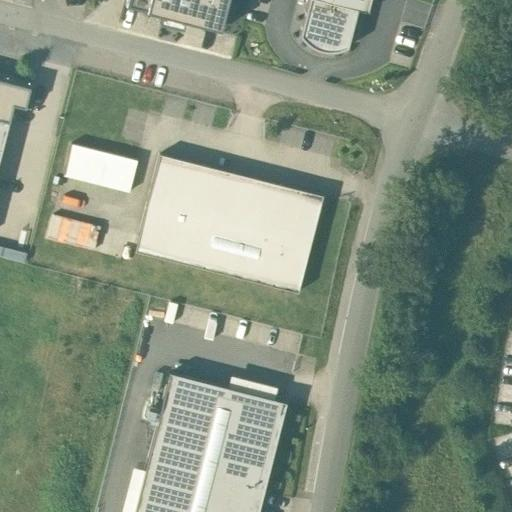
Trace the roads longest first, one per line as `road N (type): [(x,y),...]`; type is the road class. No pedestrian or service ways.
road 1 (unclassified): [(0,11),(412,120)]
road 2 (unclassified): [(412,120),(372,251),(322,511)]
road 3 (unclassified): [(462,0),(412,120)]
